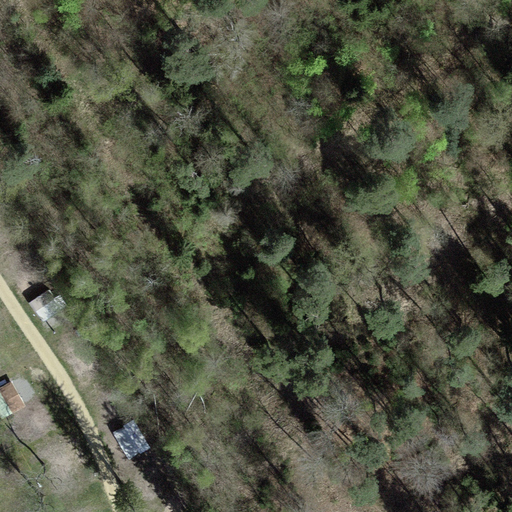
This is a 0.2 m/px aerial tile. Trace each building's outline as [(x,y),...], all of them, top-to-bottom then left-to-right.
[(75,312),(52,284),(34,299),(56,327),(75,312)] [(0,391),(9,408),(29,398),(17,374),(0,382),(0,391)] [(0,427),(0,454),(59,420),(47,400),(0,427)] [(148,431),(123,449),(136,468),(162,450),(148,431)] [(4,499),(9,511),(21,511),(40,504),(32,487),(4,499)]
